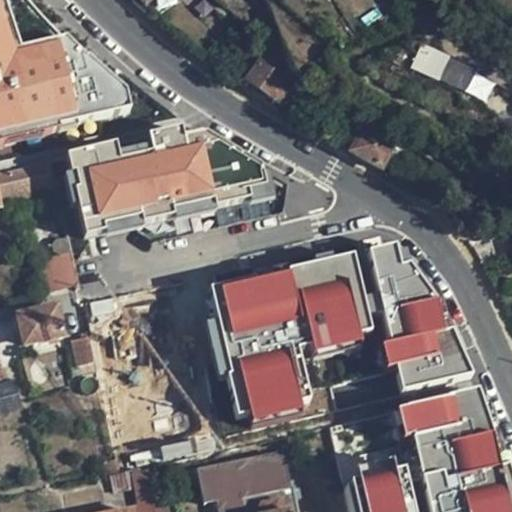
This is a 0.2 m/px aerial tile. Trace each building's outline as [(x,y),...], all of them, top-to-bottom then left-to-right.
[(127,0),(139,10),(151,0),(127,0)] [(0,15),(0,153),(127,119),(122,98),(63,48),(12,61),(0,15)] [(246,85),(285,112),(296,96),(273,43),(267,39),(264,44),(271,48),(246,85)] [(419,51),(418,54),(406,83),(439,96),(452,63),(419,51)] [(350,155),(377,170),(391,144),(365,129),(350,155)] [(178,143),(125,153),(126,161),(107,164),(105,151),(64,161),(82,243),(102,238),(99,228),(136,220),(138,230),(170,223),(168,212),(208,203),(210,214),(246,206),(245,195),(262,191),(256,172),(191,133),(178,143)] [(0,181),(5,198),(54,187),(49,165),(0,175),(0,181)] [(265,177),(256,172),(262,191),(245,195),(246,206),(271,202),(265,177)] [(441,190),(442,198),(455,196),(454,188),(441,190)] [(208,203),(168,212),(170,223),(171,227),(211,218),(210,214),(208,203)] [(136,220),(99,228),(102,238),(103,243),(139,234),(138,230),(136,220)] [(66,251),(65,247),(62,244),(57,242),(55,244),(52,247),(51,251),(53,255),(56,257),(60,258),(64,255),(66,251)] [(391,259),(390,252),(373,256),(387,297),(392,315),(401,344),(408,366),(415,392),(466,385),(446,339),(445,339),(438,341),(431,309),(404,272),(395,274),(391,259)] [(395,274),(404,272),(400,257),(391,259),(395,274)] [(248,376),(256,409),(307,396),(303,383),(315,380),(305,341),(318,338),(366,326),(378,323),(377,318),(372,300),(362,259),(228,290),(234,318),(248,376)] [(387,297),(372,300),(377,318),(392,315),(387,297)] [(112,322),(107,301),(80,306),(88,338),(99,336),(106,366),(125,362),(127,365),(153,359),(152,355),(163,352),(159,337),(192,330),(186,303),(134,313),(135,317),(112,322)] [(438,308),(431,309),(438,341),(445,339),(438,308)] [(62,339),(55,309),(17,319),(24,349),(62,339)] [(234,318),(205,325),(220,383),(248,376),(234,318)] [(366,326),(318,338),(322,352),(369,340),(366,326)] [(91,366),(84,335),(79,336),(81,343),(71,345),(76,369),(91,366)] [(408,366),(401,344),(390,347),(398,369),(408,366)] [(0,353),(0,409),(22,403),(15,378),(8,380),(0,353)] [(345,379),(347,401),(399,397),(397,375),(345,379)] [(97,395),(99,391),(98,384),(94,382),(91,381),(88,381),(85,381),(83,384),(81,387),(81,391),(82,394),(85,396),(89,398),(93,398),(96,396),(97,395)] [(508,511),(507,500),(504,480),(499,479),(477,414),(472,400),(420,409),(421,413),(428,445),(431,460),(438,495),(421,498),(422,511),(508,511)] [(483,412),(477,414),(499,479),(505,477),(483,412)] [(428,445),(421,413),(406,416),(413,448),(428,445)] [(198,459),(225,453),(218,422),(200,426),(206,446),(195,449),(198,459)] [(295,502),(292,492),(289,492),(283,461),(273,460),(272,458),(195,474),(202,508),(214,505),(215,511),(303,511),(305,511),(303,503),(295,502)] [(419,484),(421,498),(438,495),(431,460),(418,464),(421,483),(419,484)] [(171,511),(162,467),(138,472),(146,511),(171,511)] [(146,511),(138,472),(118,476),(108,478),(110,489),(122,486),(124,494),(119,495),(121,504),(85,511),(84,511),(146,511)] [(404,486),(401,472),(360,478),(362,492),(404,486)] [(419,484),(404,486),(406,501),(421,498),(419,484)] [(353,498),(346,499),(348,511),(407,511),(406,501),(404,486),(362,492),(352,494),(353,498)]
